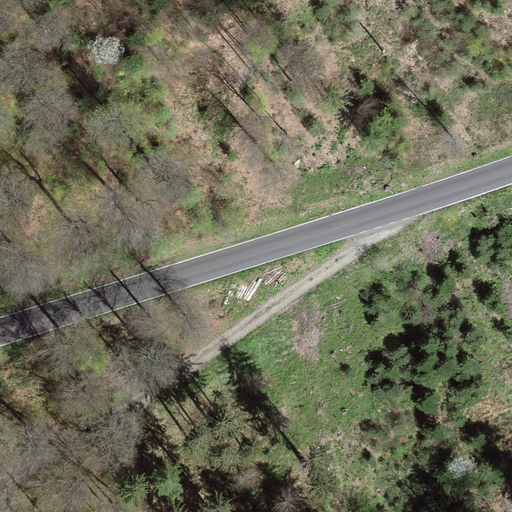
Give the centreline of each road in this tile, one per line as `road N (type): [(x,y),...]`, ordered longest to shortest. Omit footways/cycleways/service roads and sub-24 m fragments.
road 1 (unclassified): [(0,331),(511,170)]
road 2 (track): [(0,484),(366,241),(375,214)]
